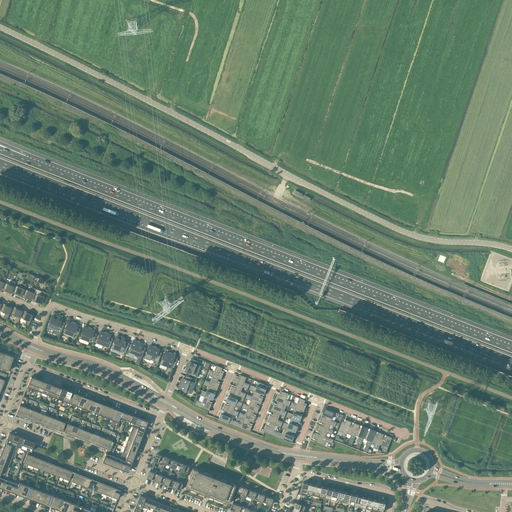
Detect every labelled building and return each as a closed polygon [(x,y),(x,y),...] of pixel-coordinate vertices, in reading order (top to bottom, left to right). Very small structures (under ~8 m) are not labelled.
[(13,287),(14,285),(16,282),(11,280),(10,284),(4,282),(3,285),(6,286),(4,290),(6,291),(6,292),(11,294),(13,287)] [(23,291),(24,289),(26,284),(22,283),(20,287),(14,285),(13,287),(16,289),(15,292),(14,293),(16,293),(16,294),(16,295),(21,297),(23,291)] [(31,301),(33,295),(34,293),(36,288),(32,287),(30,291),(24,289),(23,291),(26,292),(25,296),(24,296),(26,297),(26,298),(31,301)] [(36,302),(41,304),(46,292),(42,290),(42,291),(40,295),(34,293),(33,295),(36,296),(35,300),(34,300),(36,301),(36,302)] [(0,307),(0,310),(5,313),(3,317),(7,319),(9,313),(10,311),(12,306),(7,304),(7,305),(6,306),(4,305),(5,305),(3,309),(0,307)] [(10,311),(9,313),(16,316),(14,320),(18,322),(20,317),(21,315),(23,309),(18,307),(18,308),(17,309),(15,308),(14,312),(10,311)] [(21,315),(20,317),(26,320),(24,324),(28,326),(33,313),(28,311),(28,312),(28,313),(25,312),(26,312),(24,316),(21,315)] [(47,327),(61,332),(64,322),(61,321),(62,319),(52,315),(47,327)] [(63,333),(73,337),(75,334),(78,335),(80,329),(77,327),(78,325),(68,321),(63,333)] [(79,338),(89,342),(91,339),(94,340),(96,334),(93,333),(94,330),(84,327),(79,338)] [(96,343),(109,348),(113,338),(109,337),(110,335),(100,331),(96,343)] [(112,347),(125,353),(129,343),(126,342),(127,340),(117,336),(112,347)] [(133,340),(128,352),(138,356),(141,357),(143,354),(145,348),(142,346),(143,344),(133,340)] [(144,357),(158,362),(161,353),(158,351),(159,349),(149,345),(144,357)] [(0,366),(8,370),(14,357),(3,353),(0,352),(0,366)] [(160,363),(173,368),(177,359),(174,358),(175,355),(165,352),(160,363)] [(186,371),(197,376),(201,366),(198,364),(199,361),(193,359),(192,362),(190,361),(186,371)] [(221,372),(223,368),(216,365),(214,371),(209,369),(208,374),(212,376),(219,378),(218,378),(221,379),(224,373),(221,372)] [(244,382),(246,377),(240,374),(238,378),(235,377),(233,383),(236,384),(243,386),(243,387),(248,389),(250,384),(244,382)] [(32,388),(36,378),(31,376),(27,386),(32,388)] [(179,388),(191,393),(195,382),(191,381),(193,378),(186,376),(185,379),(183,378),(179,388)] [(217,390),(220,383),(217,382),(218,378),(219,378),(212,376),(210,381),(205,379),(204,384),(208,386),(215,388),(214,389),(217,390)] [(37,390),(41,380),(36,378),(32,388),(37,390)] [(42,392),(46,382),(41,380),(37,390),(42,392)] [(47,394),(51,383),(46,382),(42,392),(47,394)] [(263,388),(265,384),(258,382),(256,387),(251,385),(249,389),(254,391),(261,393),(261,394),(264,395),(266,389),(263,388)] [(52,396),(56,385),(51,383),(47,394),(52,396)] [(243,387),(243,386),(236,384),(235,387),(232,386),(229,392),(233,393),(239,395),(239,396),(244,398),(246,393),(241,391),(243,387)] [(57,398),(61,387),(56,385),(52,396),(57,398)] [(213,400),(216,393),(213,392),(214,389),(215,388),(208,386),(206,392),(201,390),(200,394),(204,396),(211,399),(210,399),(213,400)] [(62,400),(67,389),(61,387),(57,398),(62,400)] [(67,402),(72,391),(67,389),(62,400),(67,402)] [(73,404),(77,393),(72,391),(67,402),(73,404)] [(263,398),(260,397),(261,394),(261,393),(254,391),(252,396),(247,394),(246,398),(251,400),(257,403),(260,404),(263,398)] [(291,401),(286,399),(288,393),(282,391),(280,395),(278,394),(275,401),(278,402),(278,401),(284,404),(289,406),(291,401)] [(78,406),(82,395),(77,393),(73,404),(78,406)] [(239,396),(239,395),(233,393),(231,396),(228,395),(226,401),(229,402),(236,405),(241,407),(242,402),(237,400),(239,396)] [(83,408),(87,397),(82,395),(78,406),(83,408)] [(209,410),(212,403),(209,402),(210,399),(211,399),(204,396),(202,402),(196,399),(194,404),(209,410)] [(88,410),(92,399),(87,397),(83,408),(88,410)] [(304,404),(305,400),(299,398),(297,403),(292,402),(290,406),(296,409),(296,408),(301,411),(304,412),(306,405),(304,404)] [(93,412),(97,401),(92,399),(88,410),(93,412)] [(257,413),(259,407),(256,406),(257,403),(251,400),(249,405),(244,403),(242,407),(247,409),(254,412),(257,413)] [(98,414),(102,403),(97,401),(93,412),(98,414)] [(284,404),(278,401),(278,402),(276,405),(274,404),(271,411),(274,412),(280,414),(285,416),(287,411),(282,409),(284,404)] [(237,416),(239,411),(234,409),(236,405),(229,402),(228,405),(225,404),(222,410),(225,411),(232,414),(237,416)] [(103,416),(107,405),(102,403),(98,414),(103,416)] [(20,414),(22,415),(25,407),(20,405),(15,416),(19,417),(20,414)] [(108,418),(112,407),(107,405),(103,416),(108,418)] [(22,415),(27,417),(30,409),(25,407),(22,415)] [(113,420),(117,409),(112,407),(108,418),(113,420)] [(301,411),(296,408),(296,409),(293,414),(288,412),(286,417),(291,419),(291,418),(297,421),(300,422),(302,415),(300,414),(301,411)] [(338,418),(340,414),(325,408),(322,414),(325,415),(324,417),(332,420),(333,416),(338,418)] [(27,417),(32,419),(35,411),(30,409),(27,417)] [(119,420),(122,411),(117,409),(113,420),(118,422),(119,420)] [(250,421),(253,422),(256,416),(253,415),(254,412),(247,409),(245,414),(240,412),(238,416),(243,418),(244,418),(250,421)] [(32,419),(37,421),(40,413),(35,411),(32,419)] [(124,422),(127,413),(122,411),(119,420),(124,422)] [(219,419),(234,425),(236,421),(230,418),(232,414),(225,411),(224,414),(221,413),(219,419)] [(272,415),(270,415),(267,421),(270,422),(276,424),(281,426),(283,421),(278,420),(280,414),(274,412),(272,415)] [(37,421),(42,423),(45,415),(40,413),(37,421)] [(129,424),(132,415),(127,413),(124,422),(129,424)] [(42,423),(47,425),(50,417),(45,415),(42,423)] [(134,426),(137,417),(132,415),(129,424),(134,426)] [(332,420),(324,417),(322,416),(319,422),(322,423),(321,425),(329,428),(330,424),(335,426),(336,422),(332,420)] [(47,425),(52,427),(55,419),(50,417),(47,425)] [(136,428),(138,429),(142,419),(137,417),(134,426),(137,427),(136,428)] [(250,421),(244,418),(243,418),(242,423),(236,421),(234,425),(250,431),(252,425),(249,424),(250,421)] [(297,421),(291,418),(291,419),(289,424),(284,422),(282,427),(285,428),(293,431),(296,432),(298,426),(296,425),(297,421)] [(52,427),(57,429),(60,420),(55,419),(52,427)] [(138,429),(144,431),(148,421),(142,419),(138,429)] [(351,424),(352,421),(346,419),(345,422),(342,421),(338,430),(343,432),(341,436),(345,437),(347,433),(350,424),(351,424)] [(57,429),(62,431),(66,423),(60,420),(57,429)] [(276,424),(270,422),(268,426),(266,425),(263,431),(277,437),(279,432),(274,430),(276,424)] [(359,427),(360,425),(354,422),(353,425),(351,424),(350,424),(347,433),(351,435),(350,438),(354,440),(356,435),(359,427)] [(70,434),(73,426),(68,423),(65,432),(70,434)] [(332,434),(333,430),(329,428),(321,425),(318,424),(316,430),(319,431),(318,433),(325,436),(327,432),(332,434)] [(75,436),(78,427),(73,426),(70,434),(75,436)] [(130,432),(142,436),(144,431),(138,429),(136,428),(133,426),(130,432)] [(367,430),(368,428),(362,426),(361,428),(359,427),(356,435),(360,436),(358,441),(362,443),(364,438),(367,430)] [(80,438),(83,429),(78,427),(75,436),(80,438)] [(293,431),(285,428),(283,433),(279,432),(277,437),(292,442),(294,436),(292,435),(293,431)] [(85,440),(88,431),(83,429),(80,438),(85,440)] [(375,433),(376,431),(370,429),(369,431),(367,430),(364,438),(368,439),(366,444),(370,446),(372,441),(375,433)] [(90,442),(93,433),(88,431),(85,440),(90,442)] [(9,432),(5,442),(11,445),(15,434),(9,432)] [(129,437),(140,441),(142,436),(130,432),(129,437)] [(332,443),(334,439),(325,436),(318,433),(315,432),(313,438),(315,439),(314,441),(324,445),(326,441),(332,443)] [(383,437),(384,434),(378,432),(377,434),(375,433),(372,441),(376,443),(374,447),(378,449),(380,444),(383,437)] [(95,444),(98,435),(93,433),(90,442),(95,444)] [(15,434),(11,445),(13,445),(13,444),(16,445),(19,436),(15,434)] [(100,446),(103,437),(98,435),(95,444),(100,446)] [(386,452),(392,437),(386,435),(385,437),(383,437),(380,444),(384,446),(382,450),(386,452)] [(24,438),(19,436),(16,445),(21,447),(24,438)] [(105,448),(108,439),(103,437),(100,446),(105,448)] [(127,442),(138,446),(140,441),(129,437),(127,442)] [(29,440),(24,438),(21,447),(26,449),(29,440)] [(106,451),(109,452),(114,441),(108,439),(105,448),(107,448),(106,451)] [(35,442),(29,440),(26,449),(31,451),(35,442)] [(3,447),(14,452),(17,453),(19,448),(16,447),(16,446),(13,445),(11,445),(5,442),(3,447)] [(125,447),(136,451),(138,446),(127,442),(125,447)] [(1,452),(12,457),(14,452),(3,447),(1,452)] [(123,452),(134,456),(136,451),(125,447),(123,452)] [(28,451),(23,462),(29,464),(32,456),(30,455),(31,452),(28,451)] [(2,464),(8,467),(12,457),(1,452),(0,455),(0,458),(4,460),(2,464)] [(127,459),(132,461),(134,456),(123,452),(121,457),(124,459),(124,458),(127,459)] [(102,462),(107,464),(111,455),(106,453),(102,462)] [(157,453),(154,459),(163,463),(165,456),(157,453)] [(107,464),(113,466),(116,457),(111,455),(107,464)] [(29,464),(28,467),(32,469),(33,466),(34,466),(37,458),(32,456),(29,464)] [(165,456),(163,463),(171,466),(173,460),(165,456)] [(113,466),(118,468),(121,459),(116,457),(113,466)] [(37,458),(34,466),(39,468),(42,460),(37,458)] [(118,468),(123,470),(127,459),(124,458),(124,459),(124,460),(121,459),(118,468)] [(127,459),(123,470),(128,472),(132,461),(127,459)] [(42,460),(39,468),(44,470),(47,462),(42,460)] [(171,466),(170,468),(173,469),(175,470),(176,468),(180,469),(182,463),(173,460),(171,466)] [(47,462),(44,470),(49,472),(52,464),(47,462)] [(182,463),(180,469),(188,472),(190,466),(182,463)] [(0,475),(1,476),(4,477),(8,467),(2,464),(0,469),(0,468),(0,475)] [(52,464),(49,472),(54,474),(57,466),(52,464)] [(57,466),(54,474),(59,476),(62,468),(57,466)] [(224,501),(229,503),(237,484),(231,482),(230,483),(226,482),(227,480),(221,478),(221,480),(208,475),(209,473),(203,471),(203,473),(198,471),(199,470),(193,467),(186,486),(192,488),(192,487),(201,491),(201,492),(206,494),(207,493),(209,494),(209,495),(214,497),(215,497),(219,499),(220,498),(224,500),(224,501)] [(62,468),(59,476),(64,478),(67,470),(62,468)] [(67,470),(64,478),(69,480),(72,472),(67,470)] [(147,476),(156,480),(158,474),(150,470),(147,476)] [(71,481),(77,483),(80,475),(75,473),(71,481)] [(156,480),(164,483),(167,477),(158,474),(156,480)] [(77,483),(82,485),(85,477),(80,475),(77,483)] [(82,485),(87,487),(90,479),(85,477),(82,485)] [(164,483),(173,486),(175,480),(167,477),(164,483)] [(0,485),(0,486),(5,489),(8,480),(3,478),(0,485)] [(87,487),(92,489),(95,481),(90,479),(87,487)] [(5,489),(10,491),(13,482),(8,480),(5,489)] [(173,486),(181,490),(184,484),(175,480),(173,486)] [(92,489),(97,491),(100,483),(95,481),(92,489)] [(307,493),(310,483),(303,481),(302,487),(301,492),(301,494),(306,495),(306,496),(307,493)] [(10,491),(15,493),(19,482),(18,484),(13,482),(10,491)] [(20,495),(24,484),(19,482),(15,493),(20,495)] [(97,491),(102,493),(105,484),(100,483),(97,491)] [(307,493),(313,494),(315,484),(310,483),(307,493)] [(25,497),(29,486),(24,484),(20,495),(25,497)] [(102,493),(107,495),(110,486),(105,484),(102,493)] [(313,494),(319,496),(321,486),(315,484),(313,494)] [(237,491),(246,495),(248,489),(239,485),(237,491)] [(30,499),(34,488),(29,486),(25,497),(30,499)] [(107,495),(112,497),(115,488),(110,486),(107,495)] [(112,497),(117,499),(122,488),(118,486),(117,489),(115,488),(112,497)] [(319,496),(325,497),(327,487),(321,486),(319,496)] [(325,497),(330,499),(333,489),(327,487),(325,497)] [(35,501),(39,490),(34,488),(30,499),(35,501)] [(246,495),(254,498),(256,492),(248,489),(246,495)] [(330,499),(336,500),(339,490),(333,489),(330,499)] [(40,502),(44,492),(39,490),(35,501),(40,502)] [(336,500),(342,501),(344,492),(339,490),(336,500)] [(45,504),(49,494),(44,492),(40,502),(45,504)] [(254,498),(262,501),(265,495),(256,492),(254,498)] [(342,501),(348,503),(350,493),(344,492),(342,501)] [(348,503),(354,504),(356,495),(350,493),(348,503)] [(50,506),(54,496),(49,494),(45,504),(50,506)] [(140,511),(142,507),(146,497),(140,495),(133,511),(140,511)] [(262,501),(271,505),(273,498),(265,495),(262,501)] [(354,504),(360,506),(362,496),(356,495),(354,504)] [(55,508),(59,498),(54,496),(50,506),(55,508)] [(360,506),(365,507),(368,498),(362,496),(360,506)] [(142,507),(147,509),(151,499),(146,497),(142,507)] [(60,510),(64,500),(59,498),(55,508),(60,510)] [(365,507),(371,509),(374,499),(368,498),(365,507)] [(147,509),(153,511),(157,501),(151,499),(147,509)] [(371,509),(377,510),(379,501),(374,499),(371,509)] [(64,511),(65,511),(70,502),(64,500),(60,510),(64,511)] [(153,511),(155,511),(159,511),(162,504),(157,501),(153,511)] [(377,510),(383,511),(384,508),(386,502),(379,501),(377,510)] [(65,511),(71,511),(75,504),(70,502),(65,511)] [(294,507),(304,511),(306,506),(296,502),(294,507)] [(230,509),(239,511),(241,506),(233,503),(230,509)]
